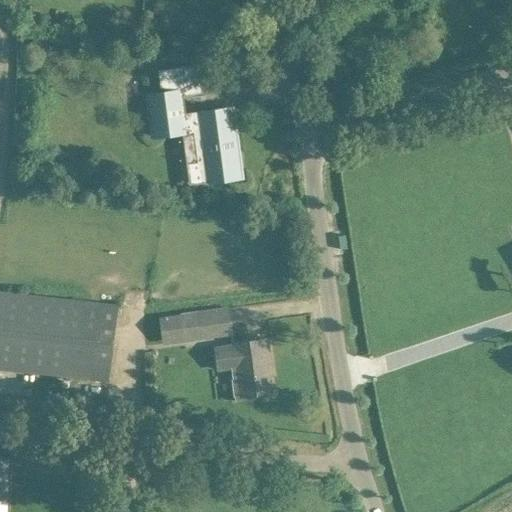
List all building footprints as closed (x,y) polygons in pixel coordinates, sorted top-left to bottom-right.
[(160,72),(162,94),(163,97),(180,94),(200,92),(196,67),(160,72)] [(163,97),(162,94),(148,96),(154,136),(187,131),(197,140),(200,163),(194,170),(196,177),(202,182),(240,177),(231,109),(183,116),(180,94),(163,97)] [(0,292),(0,369),(108,381),(117,306),(0,292)] [(228,309),(180,316),(184,341),(232,335),(228,309)] [(267,340),(247,342),(233,344),(233,346),(215,348),(218,369),(231,368),(232,379),(231,380),(234,397),(235,397),(235,401),(256,399),(256,397),(255,394),(271,392),(268,369),(271,369),(267,340)] [(0,456),(0,511),(9,511),(11,457),(0,456)]
